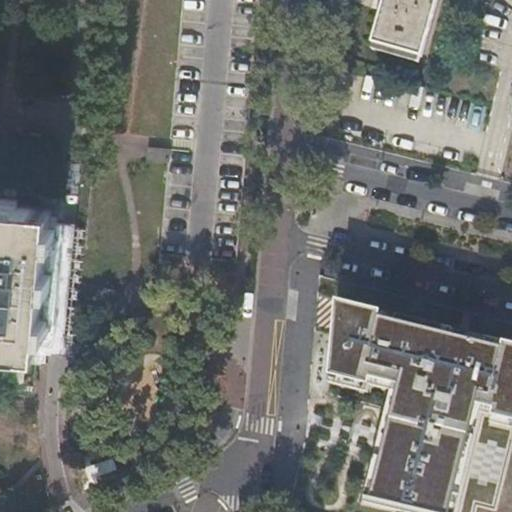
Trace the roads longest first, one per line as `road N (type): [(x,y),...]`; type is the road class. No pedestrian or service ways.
road 1 (residential): [(278,233),(251,477)]
road 2 (residential): [(278,233),(511,291)]
road 3 (residential): [(511,213),(284,156)]
road 4 (residential): [(299,0),(284,156)]
road 5 (residential): [(133,511),(200,482),(251,477)]
